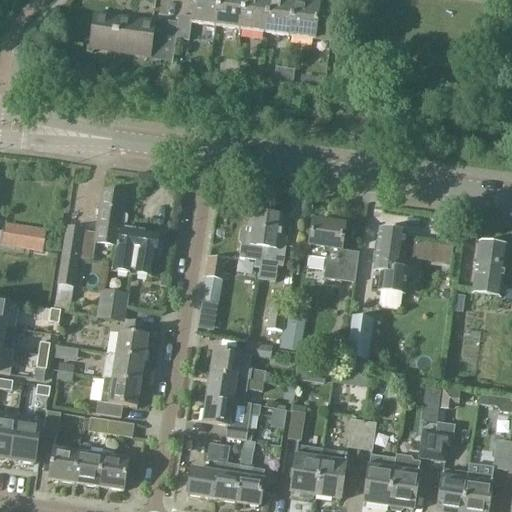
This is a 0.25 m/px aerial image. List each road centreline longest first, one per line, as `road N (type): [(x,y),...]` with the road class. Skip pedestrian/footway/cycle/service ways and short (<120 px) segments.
road 1 (residential): [(209,153),(153,511)]
road 2 (secondary): [(511,195),(209,153)]
road 3 (secondary): [(209,153),(0,125)]
